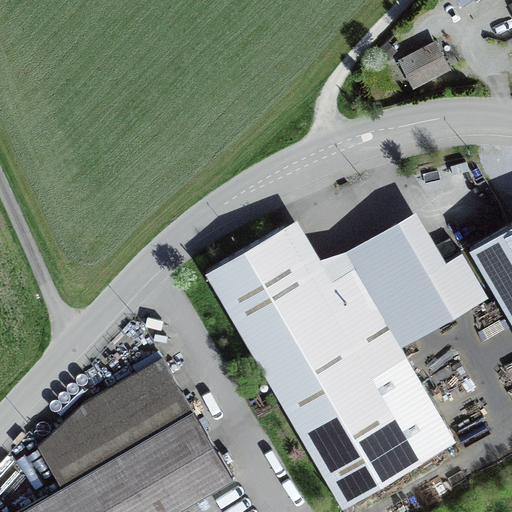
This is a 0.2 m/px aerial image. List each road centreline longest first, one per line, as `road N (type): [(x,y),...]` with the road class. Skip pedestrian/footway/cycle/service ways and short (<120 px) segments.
road 1 (residential): [(511,119),(421,122),(355,140),(271,178),(176,236),(74,343)]
road 2 (track): [(408,0),(333,84),(319,154)]
road 3 (unclassified): [(74,343),(0,179)]
